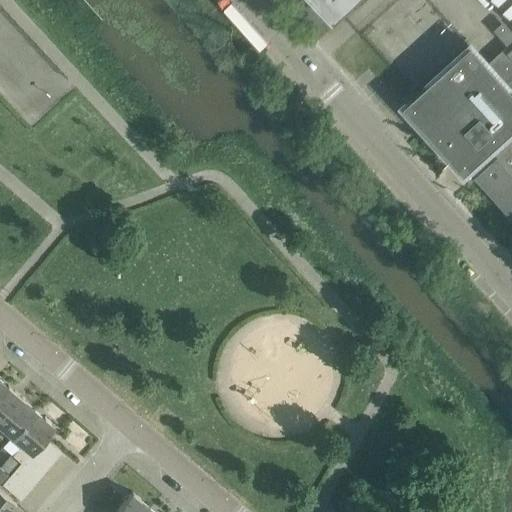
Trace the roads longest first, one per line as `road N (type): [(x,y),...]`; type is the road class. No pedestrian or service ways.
road 1 (unclassified): [(511,290),(250,0)]
road 2 (residential): [(134,425),(0,311)]
road 3 (residential): [(235,511),(134,425)]
